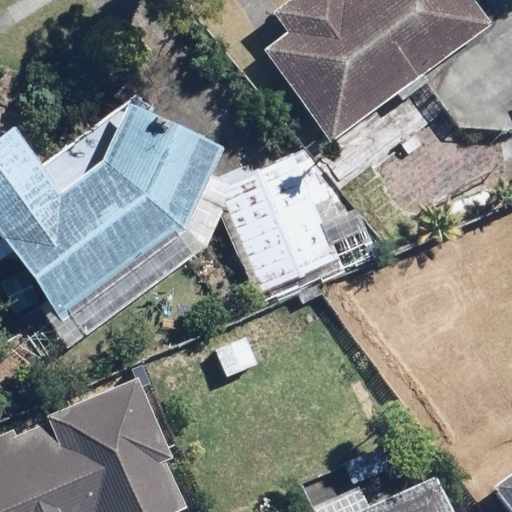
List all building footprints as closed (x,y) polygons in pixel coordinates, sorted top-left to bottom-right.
[(336,143),(394,97),(400,104),(430,80),(425,73),(487,23),(469,0),(296,0),(251,35),(336,143)] [(18,129),(0,141),(0,230),(63,319),(178,238),(222,146),(131,103),(107,153),(86,172),(67,145),(42,162),(18,129)] [(294,162),(221,189),(259,292),(333,264),(294,162)] [(0,511),(181,511),(188,509),(167,460),(175,456),(142,376),(0,435),(0,511)] [(511,511),(511,468),(489,487),(509,511),(511,511)] [(462,511),(447,472),(377,499),(371,483),(323,502),(326,511),(462,511)]
